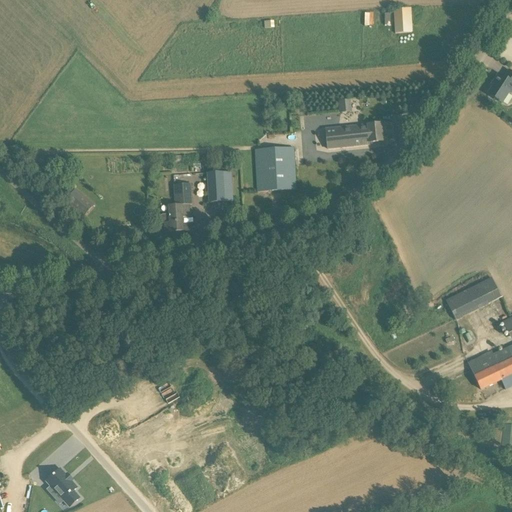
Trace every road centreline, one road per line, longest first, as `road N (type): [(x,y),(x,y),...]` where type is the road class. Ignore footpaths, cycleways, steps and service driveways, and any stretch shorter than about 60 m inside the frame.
road 1 (tertiary): [(273,226),(380,167),(410,140),(504,0)]
road 2 (unclassified): [(148,511),(12,361),(0,335)]
road 3 (tertiary): [(110,271),(273,226)]
road 4 (unclassified): [(371,352),(273,226)]
road 5 (track): [(511,407),(449,407),(371,352)]
road 6 (unclassified): [(110,271),(0,169)]
